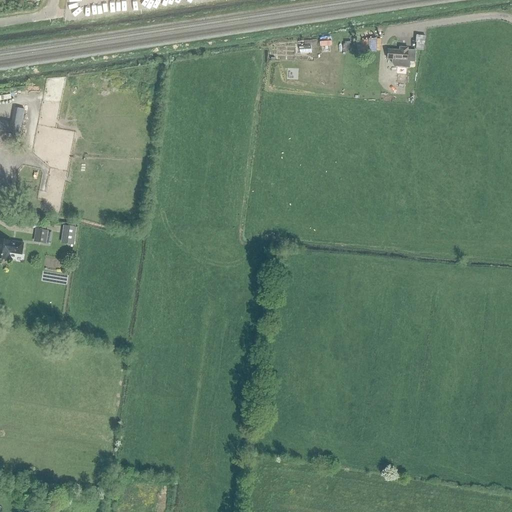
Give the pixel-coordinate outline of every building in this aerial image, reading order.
[(393,66),(396,66),(395,83),(405,83),(407,61),(415,62),(415,51),(406,51),(407,48),(399,48),(399,51),(389,51),(388,59),(392,60),(391,64),(393,66)] [(0,122),(0,130),(19,134),(24,109),(17,107),(13,125),(0,122)] [(65,226),(63,244),(72,245),(75,227),(65,226)] [(47,236),(47,231),(37,229),(35,240),(46,242),(47,236)] [(0,258),(7,260),(9,252),(21,254),(23,243),(0,239),(0,258)]
